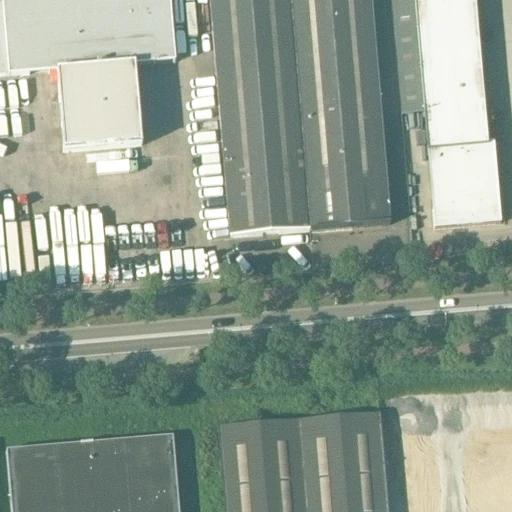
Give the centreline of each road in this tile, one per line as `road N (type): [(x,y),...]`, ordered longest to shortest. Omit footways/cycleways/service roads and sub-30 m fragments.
road 1 (secondary): [(0,349),(511,307)]
road 2 (unknown): [(379,0),(404,235)]
